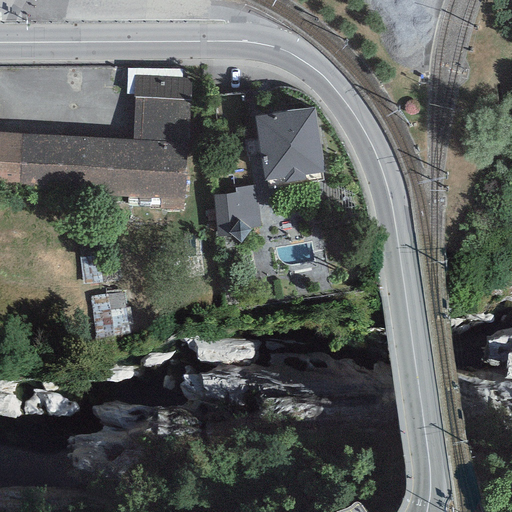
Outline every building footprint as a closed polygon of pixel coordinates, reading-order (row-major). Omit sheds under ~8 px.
[(0,188),(185,200),(193,79),(135,75),(131,140),(0,131),(0,188)] [(323,171),(315,108),(254,116),(265,190),(305,184),(304,174),(323,171)] [(260,191),(217,196),(223,241),(266,236),(260,191)] [(76,227),(84,285),(122,279),(119,259),(101,262),(96,224),(76,227)] [(122,292),(91,297),(98,339),(129,334),(122,292)]
